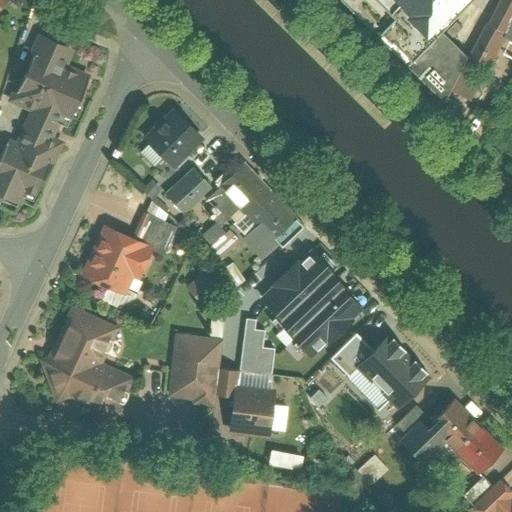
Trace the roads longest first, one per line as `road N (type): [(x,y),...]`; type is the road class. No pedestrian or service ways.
road 1 (residential): [(150,25),(511,405)]
road 2 (residential): [(150,25),(31,272)]
road 3 (residential): [(0,415),(164,436)]
